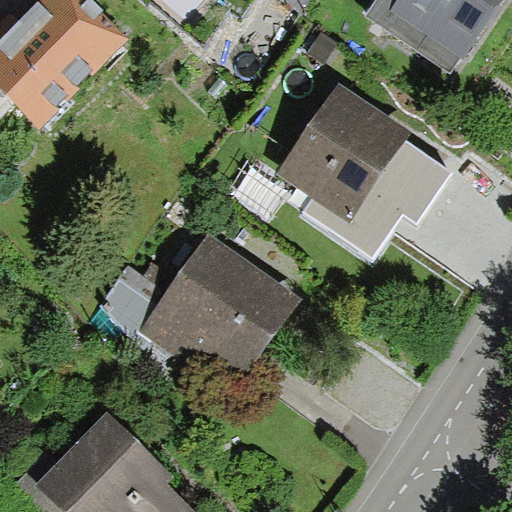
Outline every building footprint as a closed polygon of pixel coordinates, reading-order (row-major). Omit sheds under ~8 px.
[(0,84),(5,80),(45,119),(125,38),(86,0),(33,0),(0,34),(0,84)] [(499,0),(375,0),(366,15),(454,71),(499,0)] [(344,86),(280,177),(314,201),(306,212),(337,233),(408,131),(344,86)] [(295,300),(215,242),(154,324),(234,383),(295,300)] [(191,511),(99,424),(39,487),(66,511),(191,511)]
